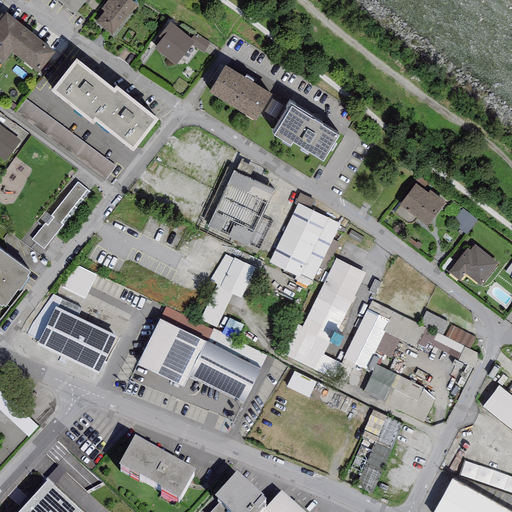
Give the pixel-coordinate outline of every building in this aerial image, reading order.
[(91,0),(62,0),(81,14),(91,0)] [(137,6),(129,0),(108,0),(101,10),(105,13),(96,23),(112,36),(137,6)] [(59,53),(11,15),(0,28),(0,54),(8,61),(16,51),(43,73),(59,53)] [(159,38),(162,40),(154,50),(176,67),(195,43),(170,23),(159,38)] [(114,92),(76,62),(50,95),(89,126),(91,124),(115,93),(114,92)] [(225,66),(208,93),(255,124),(273,96),(225,66)] [(116,89),(114,92),(115,93),(91,124),(89,126),(93,128),(95,125),(133,155),(159,123),(116,89)] [(28,101),(19,114),(108,180),(118,168),(28,101)] [(293,108),(274,139),(290,149),(293,145),(323,164),(340,137),(293,108)] [(21,141),(0,125),(0,158),(6,163),(21,141)] [(193,135),(182,158),(222,178),(234,154),(193,135)] [(165,165),(156,185),(191,202),(201,182),(165,165)] [(280,189),(239,170),(213,225),(253,245),(280,189)] [(34,239),(47,250),(94,193),(80,182),(34,239)] [(428,194),(415,185),(399,206),(427,228),(446,204),(430,191),(428,194)] [(340,224),(298,204),(269,263),(311,284),(340,224)] [(498,265),(475,246),(470,251),(467,249),(448,273),(459,282),(465,274),(480,287),(498,265)] [(30,275),(0,252),(0,308),(2,310),(3,308),(6,310),(18,293),(19,294),(29,282),(26,280),(30,275)] [(258,268),(228,254),(215,283),(244,297),(258,268)] [(365,274),(336,259),(301,330),(330,344),(365,274)] [(89,297),(99,272),(76,263),(66,288),(89,297)] [(405,294),(383,284),(374,303),(396,313),(405,294)] [(56,308),(38,346),(98,374),(116,337),(66,314),(71,305),(61,300),(57,309),(56,308)] [(388,321),(367,311),(343,359),(365,370),(375,350),(391,358),(400,340),(383,332),(388,321)] [(231,318),(230,324),(243,327),(245,321),(231,318)] [(206,343),(160,320),(137,365),(183,388),(188,378),(206,343)] [(206,342),(206,343),(188,378),(243,404),(260,370),(206,342)] [(425,387),(380,366),(366,394),(412,416),(425,387)] [(290,387),(313,396),(319,379),(296,370),(290,387)] [(511,394),(502,387),(487,406),(511,425),(511,394)] [(384,471),(404,421),(376,409),(353,467),(370,474),(373,466),(384,471)] [(195,469),(135,435),(118,464),(139,475),(140,474),(161,486),(160,487),(179,498),(195,469)] [(511,473),(467,460),(462,476),(511,490),(511,473)] [(237,470),(214,495),(232,511),(237,511),(238,511),(237,511),(259,511),(266,505),(263,502),(266,499),(263,495),(264,494),(237,470)] [(511,511),(511,508),(459,479),(440,511),(511,511)] [(77,511),(48,485),(22,511),(77,511)] [(305,511),(281,490),(267,506),(266,505),(259,511),(305,511)]
